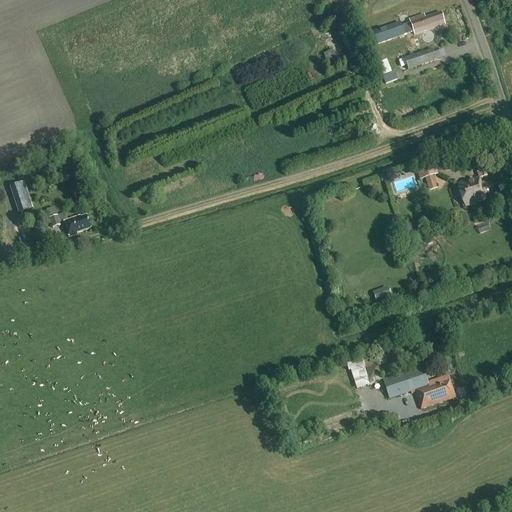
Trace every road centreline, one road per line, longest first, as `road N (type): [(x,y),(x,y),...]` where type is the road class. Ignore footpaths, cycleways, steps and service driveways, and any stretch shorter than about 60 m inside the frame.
road 1 (track): [(503,105),(93,237)]
road 2 (track): [(500,98),(392,132),(343,56),(315,30)]
road 3 (tertiary): [(511,134),(464,0)]
